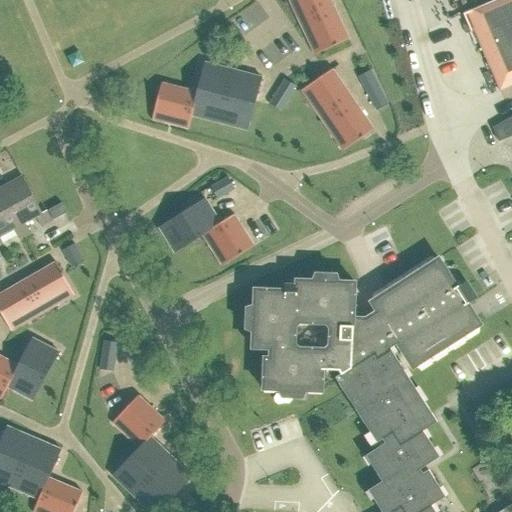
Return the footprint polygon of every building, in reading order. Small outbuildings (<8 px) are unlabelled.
[(299,23),(333,6),(330,0),(297,0),(300,6),(293,10),(299,23)] [(511,0),(496,0),(463,14),(471,32),(472,32),(472,30),(473,30),(500,92),(511,86),(511,0)] [(333,6),(299,23),(305,35),(312,32),(321,52),(314,56),(315,57),(349,40),(333,6)] [(196,92),(192,107),(222,115),(233,71),(204,63),(197,93),(196,92)] [(322,121),(353,100),(332,68),(300,90),(301,91),(308,87),(320,105),(314,110),(322,121)] [(370,70),(358,77),(363,85),(375,79),(370,70)] [(233,71),(222,115),(249,122),(247,130),(248,131),(262,78),(233,71)] [(375,79),(363,85),(367,94),(379,88),(375,79)] [(285,80),(280,88),(291,95),(296,87),(285,80)] [(187,130),(192,107),(196,92),(159,83),(149,120),(150,120),(153,112),(174,118),(172,126),(187,130)] [(280,88),(275,96),(286,103),(291,95),(280,88)] [(379,88),(367,94),(372,102),(384,96),(379,88)] [(275,96),(269,104),(281,111),(286,103),(275,96)] [(384,96),(372,102),(376,111),(388,105),(384,96)] [(353,100),(322,121),(330,133),(336,128),(349,147),(342,151),(343,152),(375,131),(353,100)] [(21,176),(0,187),(0,190),(25,236),(30,233),(24,223),(35,217),(41,227),(52,221),(46,210),(42,213),(21,176)] [(228,178),(219,182),(226,194),(235,190),(228,178)] [(219,182),(211,187),(218,199),(226,194),(219,182)] [(25,236),(0,190),(0,236),(13,229),(19,239),(25,236)] [(174,252),(202,235),(201,234),(220,222),(204,197),(158,226),(159,228),(166,223),(181,246),(174,251),(174,252)] [(62,203),(48,210),(54,220),(67,213),(62,203)] [(220,223),(220,222),(201,234),(202,235),(210,248),(217,244),(229,262),(222,267),(222,268),(255,247),(234,215),(220,223)] [(75,244),(63,251),(68,259),(79,253),(75,244)] [(79,253),(68,259),(72,267),(84,261),(79,253)] [(446,270),(439,259),(371,302),(375,308),(366,313),(354,313),(355,283),(296,280),(296,284),(285,284),(285,291),(254,289),(252,348),(270,349),(270,358),(264,358),(263,390),(322,391),(323,370),(339,370),(341,373),(335,377),(377,442),(382,439),(384,443),(364,456),(381,482),(367,491),(380,511),(511,511),(511,503),(498,511),(434,511),(430,506),(444,497),(427,470),(421,474),(419,469),(438,457),(422,431),(436,422),(388,347),(396,342),(412,368),(480,325),(467,304),(476,299),(454,264),(446,270)] [(57,262),(24,280),(43,314),(55,307),(51,300),(71,289),(75,296),(76,295),(57,262)] [(43,314),(24,280),(0,294),(0,314),(10,333),(12,332),(8,325),(27,314),(31,321),(43,314)] [(19,366),(12,379),(38,393),(34,401),(35,401),(60,353),(33,339),(19,366)] [(104,341),(103,351),(116,353),(118,343),(104,341)] [(103,351),(102,360),(115,362),(116,353),(103,351)] [(12,379),(19,366),(0,355),(0,399),(1,400),(12,379)] [(102,360),(100,370),(113,372),(115,362),(102,360)] [(485,422),(494,416),(493,414),(511,401),(511,379),(473,404),(485,422)] [(151,438),(150,437),(165,421),(137,395),(111,422),(112,423),(118,418),(134,433),(128,439),(139,449),(140,450),(151,438)] [(0,473),(15,480),(33,438),(5,426),(0,438),(0,473)] [(33,438),(15,480),(42,491),(48,478),(48,477),(60,449),(33,438)] [(140,450),(139,449),(113,477),(114,478),(120,471),(141,491),(172,458),(151,438),(140,450)] [(172,458),(141,491),(162,510),(159,511),(161,511),(194,478),(172,458)] [(48,478),(42,491),(33,511),(49,511),(50,511),(51,511),(75,511),(84,493),(48,478)]
